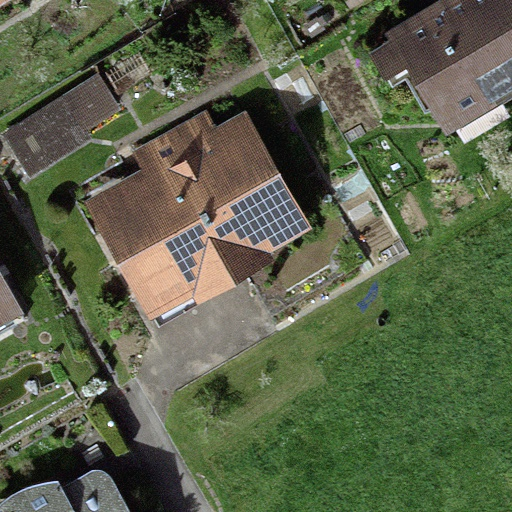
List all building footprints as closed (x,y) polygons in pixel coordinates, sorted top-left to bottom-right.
[(511,77),(511,0),(455,0),(397,35),(446,117),(511,77)] [(115,105),(98,80),(5,139),(22,165),(115,105)] [(153,293),(289,217),(241,132),(212,148),(207,139),(158,166),(163,175),(106,208),(153,293)] [(0,310),(14,303),(0,277),(0,310)] [(64,505),(52,486),(17,498),(25,511),(122,511),(105,481),(64,505)] [(25,511),(17,498),(1,511),(25,511)]
